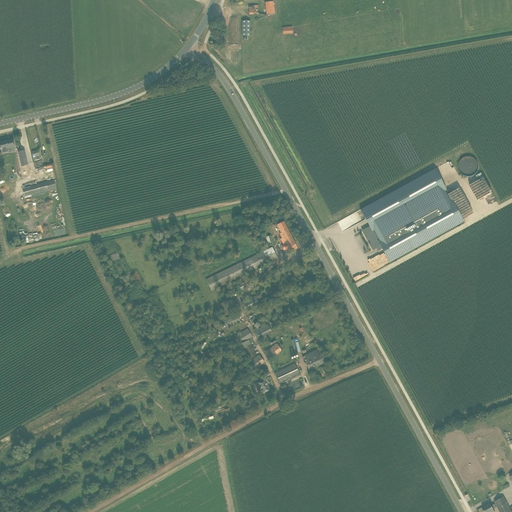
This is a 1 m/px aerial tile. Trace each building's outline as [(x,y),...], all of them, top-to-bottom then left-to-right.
[(265,3),(267,15),(275,14),(273,2),(265,3)] [(249,6),(248,6),(249,9),(249,14),(257,14),(256,9),(256,8),(258,8),(258,5),(256,5),(249,6)] [(242,36),(250,36),(250,21),(242,21),(242,36)] [(292,26),(282,27),(283,34),(293,33),(292,26)] [(7,149),(15,147),(13,139),(0,142),(0,149),(0,151),(2,150),(3,153),(8,152),(7,149)] [(18,152),(20,159),(26,158),(25,150),(18,152)] [(38,150),(32,152),(34,161),(40,159),(38,150)] [(28,166),(26,158),(20,159),(22,167),(28,166)] [(42,160),(34,162),(36,169),(44,167),(42,160)] [(369,227),(362,231),(373,250),(380,246),(389,263),(464,222),(452,201),(450,201),(445,191),(446,190),(434,169),(360,210),(369,227)] [(54,180),(22,189),(24,197),(56,188),(54,180)] [(297,248),(284,221),(277,225),(281,233),(279,234),(282,238),(280,239),(283,245),(281,246),(284,251),(286,250),(287,253),(297,248)] [(273,261),(273,260),(278,258),(272,247),(268,250),(268,249),(206,280),(211,291),(273,261)] [(250,281),(255,278),(253,272),(247,275),(250,281)] [(246,282),(239,286),(242,290),(248,286),(246,282)] [(259,304),(255,296),(242,303),(246,311),(259,304)] [(272,304),(274,308),(286,302),(284,299),(272,304)] [(223,320),(227,328),(240,322),(237,313),(223,320)] [(258,339),(272,333),(268,324),(254,331),(258,339)] [(239,345),(252,337),(247,329),(234,337),(239,345)] [(242,344),(250,359),(258,355),(250,340),(242,344)] [(264,352),(269,360),(282,351),(277,344),(264,352)] [(325,363),(319,349),(302,357),(309,370),(325,363)] [(264,363),(259,355),(246,363),(252,371),(264,363)] [(300,375),(295,365),(275,374),(280,384),(300,375)] [(267,382),(265,379),(255,384),(260,393),(262,392),(262,393),(269,390),(266,383),(267,382)] [(511,511),(504,497),(494,502),(495,504),(491,506),(490,504),(482,508),(484,511),(494,511),(493,509),(497,507),(499,511),(511,511)]
